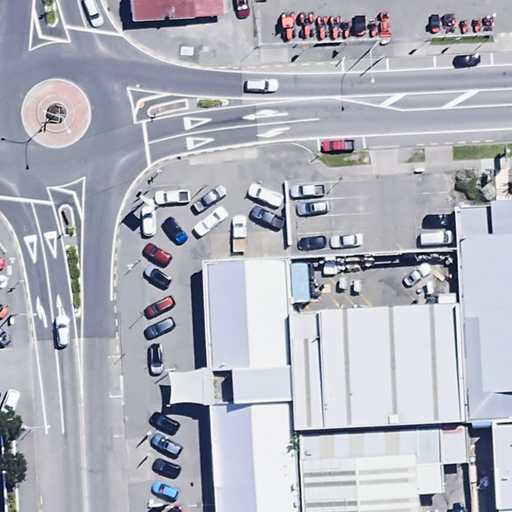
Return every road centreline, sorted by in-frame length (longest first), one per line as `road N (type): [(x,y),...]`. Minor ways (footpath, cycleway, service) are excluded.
road 1 (secondary): [(90,161),(96,311),(79,397)]
road 2 (secondary): [(79,397),(51,327),(29,167)]
road 3 (trunk): [(303,103),(254,124),(99,153)]
road 4 (trunk): [(95,75),(303,103)]
road 5 (trunk): [(303,103),(511,93)]
